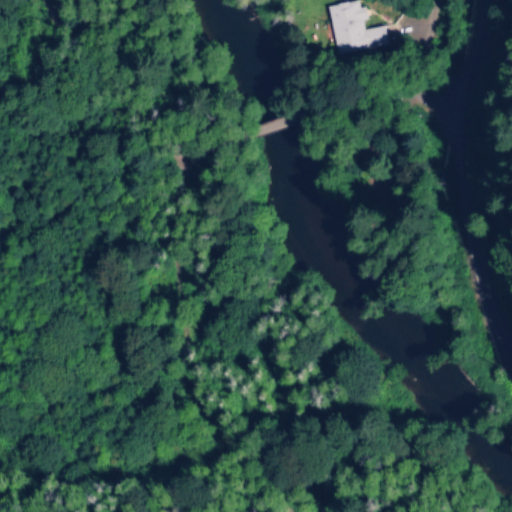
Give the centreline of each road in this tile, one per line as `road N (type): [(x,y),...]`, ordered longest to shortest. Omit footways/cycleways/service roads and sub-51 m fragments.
road 1 (residential): [(465,100),(385,88),(221,132),(160,138),(116,105),(41,0)]
road 2 (secondary): [(491,0),(465,100),(454,197),(489,353),(511,392)]
